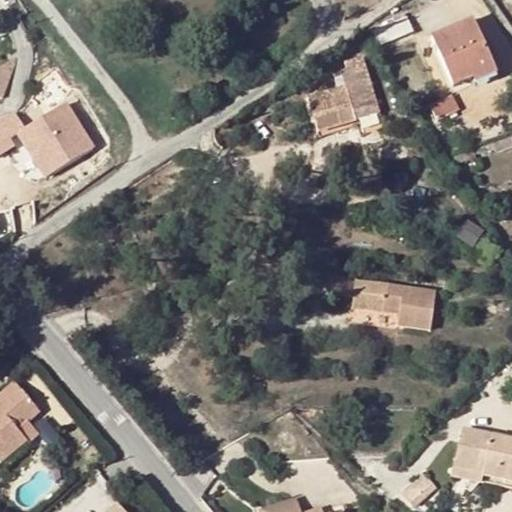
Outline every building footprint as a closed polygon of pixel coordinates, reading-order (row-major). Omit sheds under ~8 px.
[(374,31),(378,46),(413,32),(410,24),(408,18),(374,31)] [(452,86),(473,78),(470,70),(491,61),(474,20),(432,38),(452,86)] [(346,87),(308,101),(321,139),(340,132),(338,125),(357,119),(355,112),(377,104),(362,57),(345,62),(347,70),(342,72),(346,87)] [(470,70),(473,78),(476,83),(496,75),(491,61),(470,70)] [(446,98),(431,106),(438,121),(454,113),(446,98)] [(0,158),(15,149),(10,142),(19,136),(48,180),(95,149),(65,105),(25,132),(15,116),(0,122),(0,158)] [(338,125),(340,132),(359,125),(357,119),(338,125)] [(400,309),(399,315),(398,325),(431,328),(436,289),(354,281),(355,277),(330,275),(328,295),(366,299),(365,311),(384,313),(384,307),(400,309)] [(0,464),(27,443),(18,433),(40,413),(15,382),(0,395),(0,464)] [(511,440),(463,429),(452,476),(489,486),(491,477),(511,481),(511,440)] [(308,459),(297,462),(299,472),(310,470),(308,459)] [(424,472),(400,493),(412,506),(435,486),(424,472)] [(261,511),(301,511),(298,500),(261,511)]
